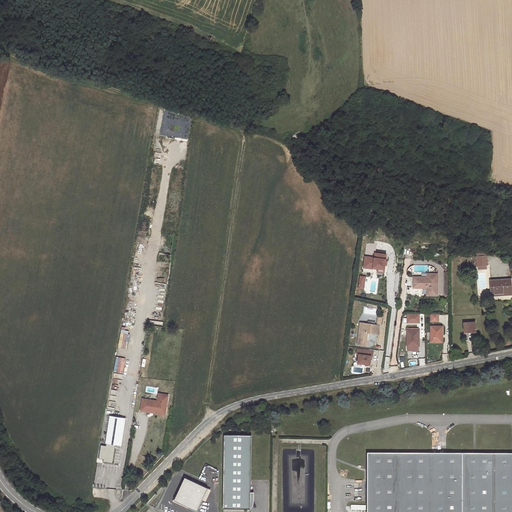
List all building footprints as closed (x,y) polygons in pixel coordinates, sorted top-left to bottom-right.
[(370,260),(365,259),(364,268),(369,268),(369,266),(374,267),(374,265),(379,266),(378,269),(385,270),(386,264),(384,264),(385,262),(386,262),(387,255),(376,253),(375,258),(370,257),(370,260)] [(476,257),(476,267),(478,267),(478,270),(487,269),(487,266),(488,266),(487,257),(476,257)] [(440,294),(439,273),(428,273),(428,276),(414,276),(414,288),(428,288),(428,294),(440,294)] [(499,296),(511,296),(511,280),(491,281),(491,295),(499,295),(499,296)] [(420,313),(407,314),(408,323),(420,322),(420,313)] [(360,322),(358,342),(369,344),(371,332),(378,333),(379,324),(360,322)] [(462,322),(463,333),(476,332),(475,322),(462,322)] [(443,326),(432,326),(432,342),(441,342),(441,335),(443,335),(443,326)] [(407,329),(407,346),(420,346),(419,329),(407,329)] [(372,356),(359,355),(358,364),(371,365),(372,356)] [(154,401),(142,399),(141,412),(150,413),(151,412),(154,412),(154,411),(166,413),(168,395),(158,394),(157,401),(157,404),(154,403),(154,401)] [(122,446),(126,418),(109,415),(105,443),(106,443),(115,445),(122,446)] [(224,438),(224,511),(244,511),(245,511),(251,511),(251,438),(224,438)] [(113,464),(115,445),(106,443),(106,446),(101,445),(99,459),(103,459),(103,462),(113,464)] [(368,511),(463,511),(464,456),(368,457),(368,511)] [(511,511),(511,456),(464,456),(463,511),(511,511)] [(197,511),(207,490),(184,480),(174,503),(195,511),(197,511)]
